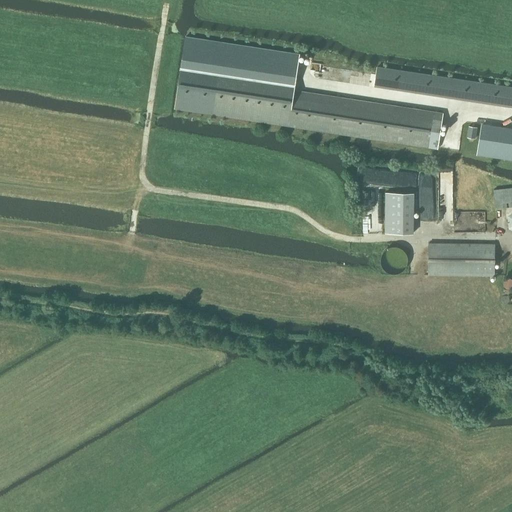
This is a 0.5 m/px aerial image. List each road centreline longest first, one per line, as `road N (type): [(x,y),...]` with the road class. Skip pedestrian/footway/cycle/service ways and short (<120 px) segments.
road 1 (track): [(150,187),(291,208),(362,238)]
road 2 (track): [(166,3),(142,170),(150,187)]
